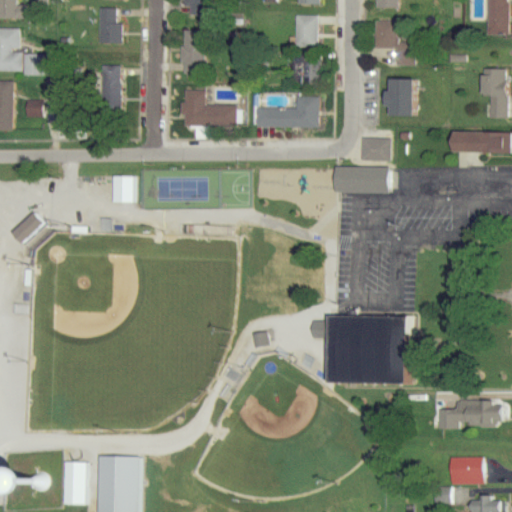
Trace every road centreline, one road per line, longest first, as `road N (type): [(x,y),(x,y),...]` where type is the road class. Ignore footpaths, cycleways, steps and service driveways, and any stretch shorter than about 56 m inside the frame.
road 1 (residential): [(316,156),(0,158)]
road 2 (residential): [(316,156),(348,146),(355,124),(353,0)]
road 3 (residential): [(158,157),(160,0)]
